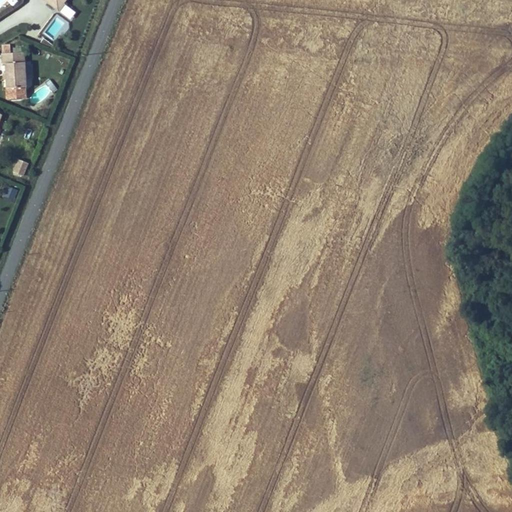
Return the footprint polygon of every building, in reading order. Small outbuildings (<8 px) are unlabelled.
[(60,11),(65,4),(63,2),(63,3),(60,1),(55,8),(60,11)] [(60,13),(70,20),(75,12),(64,5),(60,13)] [(40,42),(52,47),(53,45),(43,38),(40,42)] [(25,87),(23,52),(2,53),(2,63),(5,63),(6,88),(25,87)] [(22,176),(27,163),(19,159),(13,172),(22,176)] [(16,190),(7,186),(4,194),(13,197),(16,190)]
